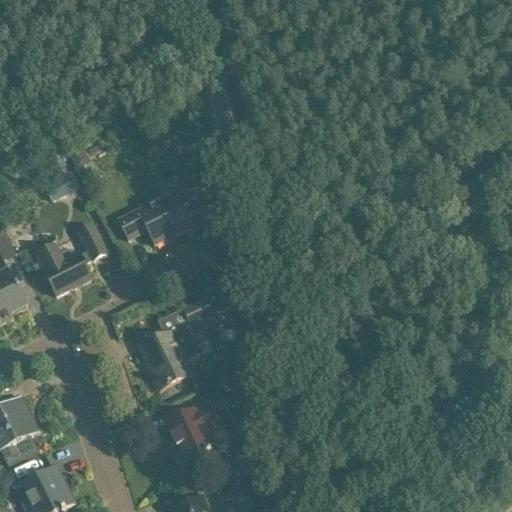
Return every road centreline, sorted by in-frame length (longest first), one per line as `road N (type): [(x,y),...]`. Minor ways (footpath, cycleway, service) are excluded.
road 1 (unclassified): [(303,511),(257,249),(186,0)]
road 2 (residential): [(128,511),(62,344)]
road 3 (residential): [(62,344),(209,271)]
